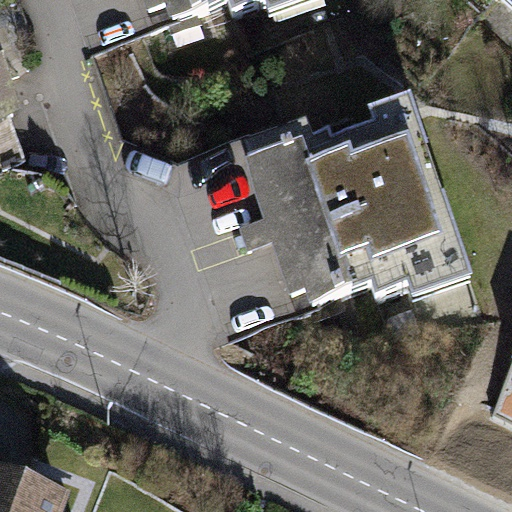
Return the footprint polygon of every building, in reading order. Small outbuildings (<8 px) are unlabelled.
[(180,0),(194,43),(271,18),(276,33),(312,21),(305,0),(180,0)] [(511,0),(454,0),(511,50),(511,0)] [(0,104),(0,155),(15,151),(0,104)] [(356,157),(233,188),(253,241),(226,248),(235,274),(261,270),(284,334),(409,303),(413,322),(465,306),(391,126),(354,142),(356,157)] [(511,372),(495,417),(511,425),(511,372)] [(0,473),(0,511),(66,511),(70,503),(0,473)]
